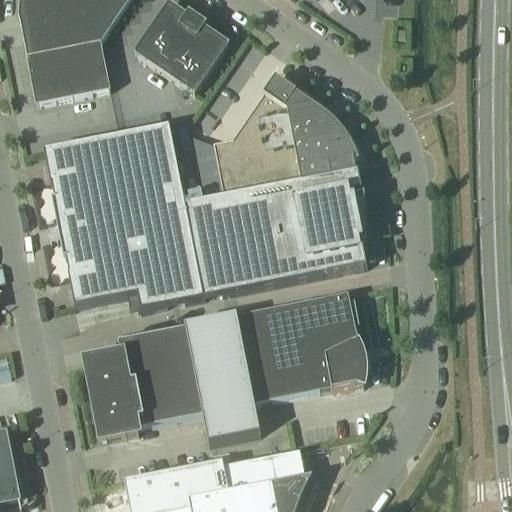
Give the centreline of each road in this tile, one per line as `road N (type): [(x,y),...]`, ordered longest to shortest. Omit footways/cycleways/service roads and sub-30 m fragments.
road 1 (unclassified): [(356,511),(416,429),(426,386),(417,201),(401,131),(382,104),(233,0)]
road 2 (secondary): [(511,454),(498,348),(497,0)]
road 3 (unclassified): [(63,511),(0,181)]
